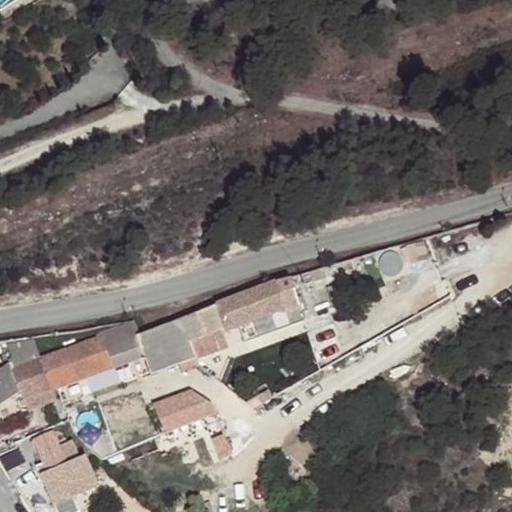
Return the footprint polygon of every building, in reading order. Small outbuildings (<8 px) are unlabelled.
[(307,323),(289,279),(272,285),(217,306),(143,336),(139,325),(101,339),(102,344),(41,366),(15,375),(14,370),(0,378),(0,416),(26,405),(114,371),(111,359),(140,348),(151,378),(196,363),(190,345),(216,334),(228,331),(229,334),(240,330),(245,344),(307,323)] [(14,370),(15,375),(41,366),(35,349),(9,354),(14,370)] [(163,429),(205,407),(200,402),(192,391),(155,411),(163,429)] [(57,448),(51,434),(30,441),(43,476),(35,479),(47,510),(93,492),(82,461),(80,461),(64,467),(57,448)] [(57,448),(64,467),(80,461),(73,442),(57,448)]
